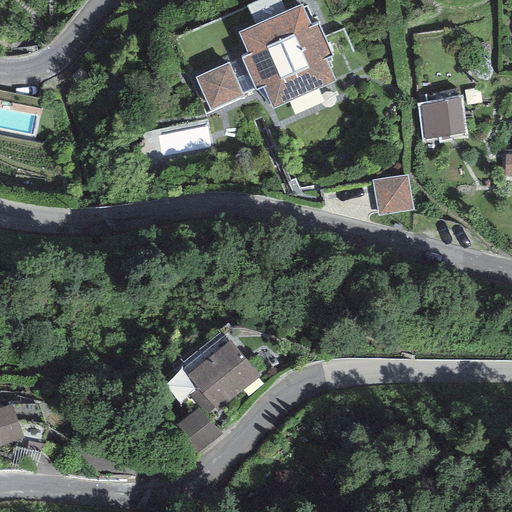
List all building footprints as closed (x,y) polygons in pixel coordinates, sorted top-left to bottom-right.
[(248,55),(241,57),(255,88),(256,90),(263,87),(273,108),(335,81),(325,59),(332,56),(318,24),(311,27),(302,5),(238,33),(248,55)] [(241,57),(229,63),(242,94),(255,88),(241,57)] [(229,63),(195,77),(209,110),(243,96),(242,94),(229,63)] [(460,98),(421,105),(425,139),(465,132),(460,98)] [(213,147),(211,128),(163,134),(165,153),(213,147)] [(407,175),(372,180),(378,215),(413,210),(407,175)] [(229,341),(188,377),(198,389),(190,396),(206,415),(214,408),(217,412),(260,376),(229,341)] [(0,445),(24,438),(13,404),(0,408),(0,445)] [(221,435),(198,407),(175,425),(198,453),(221,435)]
